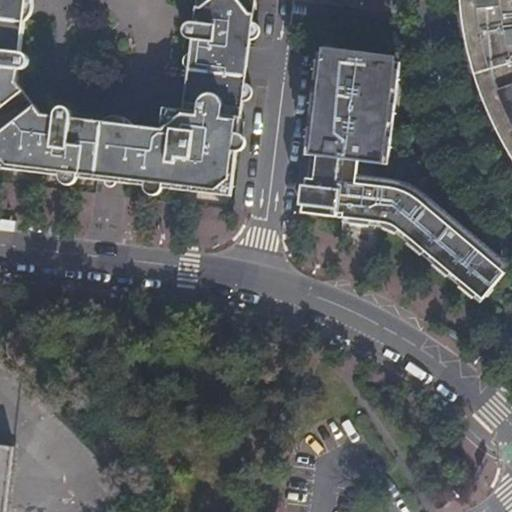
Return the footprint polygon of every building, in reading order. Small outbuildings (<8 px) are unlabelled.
[(259,1),(258,0),(197,0),(188,100),(187,107),(166,123),(127,119),(117,118),(74,114),(74,111),(73,109),(71,106),(68,105),(64,106),(61,108),(59,111),(41,110),(18,79),(24,31),(28,0),(0,0),(0,150),(12,165),(111,176),(166,182),(216,188),(238,170),(249,80),(259,1)] [(511,156),(511,0),(461,0),(465,29),(470,53),(476,77),(484,100),(496,128),(508,149),(511,156)] [(323,43),(323,46),(371,52),(371,49),(323,43)] [(413,237),(480,299),(498,278),(492,273),(497,267),(480,251),(477,253),(404,185),(393,177),(386,174),(354,170),(355,155),(381,158),(392,55),(371,52),(323,46),(320,46),(319,55),(315,54),(306,141),(311,142),(310,150),(317,150),(315,173),(307,173),(304,206),(345,210),(345,217),(362,218),(363,215),(371,216),(371,213),(384,214),(384,218),(396,225),(398,223),(413,237)] [(187,107),(188,100),(169,99),(166,123),(187,107)] [(0,164),(12,165),(0,150),(0,164)] [(236,190),(238,170),(216,188),(236,190)] [(398,223),(396,225),(411,239),(413,237),(398,223)] [(0,511),(7,511),(16,445),(0,443),(0,511)]
